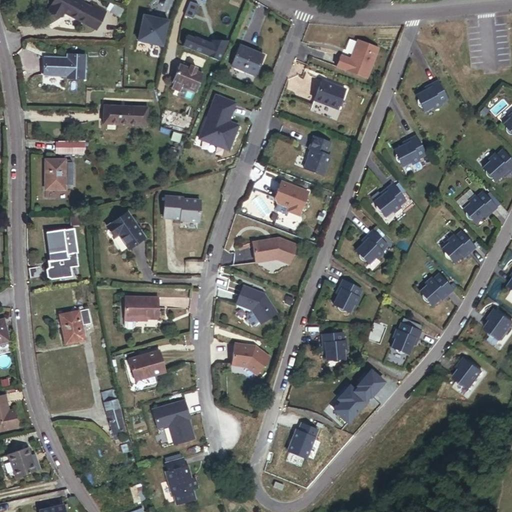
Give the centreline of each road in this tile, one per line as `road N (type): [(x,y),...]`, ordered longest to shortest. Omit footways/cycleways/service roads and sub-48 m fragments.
road 1 (residential): [(420,15),(323,257),(256,456),(253,490),(287,511),(310,500),(447,342),(511,222)]
road 2 (residential): [(0,42),(12,98),(31,380),(53,457),(93,511)]
road 3 (residential): [(310,12),(220,260),(209,328),(221,436)]
